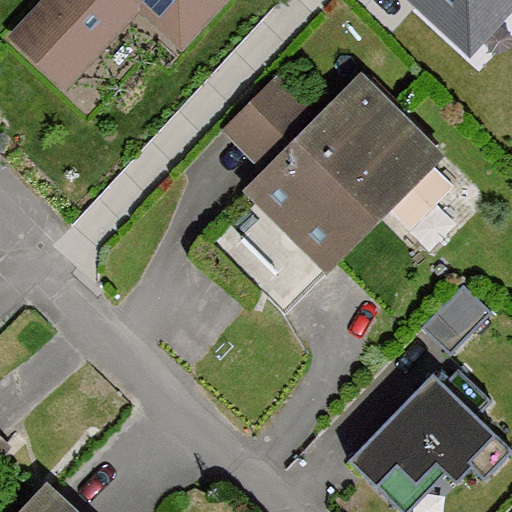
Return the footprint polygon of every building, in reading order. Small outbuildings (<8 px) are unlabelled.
[(53,0),(19,37),(66,80),(139,0),(141,0),(183,38),(217,0),(53,0)] [(511,0),(421,0),(465,39),(495,6),(503,13),(511,2),(511,0)] [(385,68),(373,80),(404,113),(416,99),(385,68)] [(404,113),(373,80),(214,240),(286,312),(326,273),(324,270),(397,195),(425,223),(468,179),(439,151),(453,137),(416,99),(404,113)] [(228,134),(184,178),(212,206),(256,162),(228,134)] [(448,352),(490,309),(465,284),(423,327),(448,352)] [(444,383),(433,373),(349,460),(397,506),(437,464),(457,483),(472,467),(486,480),(511,452),(511,447),(479,415),(494,400),(460,367),(444,383)]
